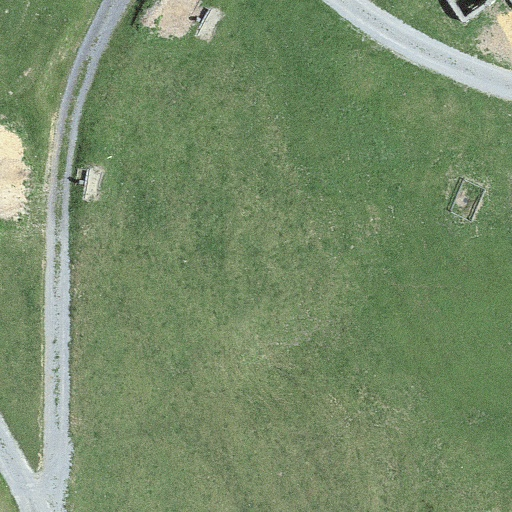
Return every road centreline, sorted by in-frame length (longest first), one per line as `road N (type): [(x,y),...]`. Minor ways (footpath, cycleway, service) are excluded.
road 1 (track): [(40,511),(55,442),(65,171),(79,96),(118,0)]
road 2 (track): [(347,0),(404,41),(511,85)]
